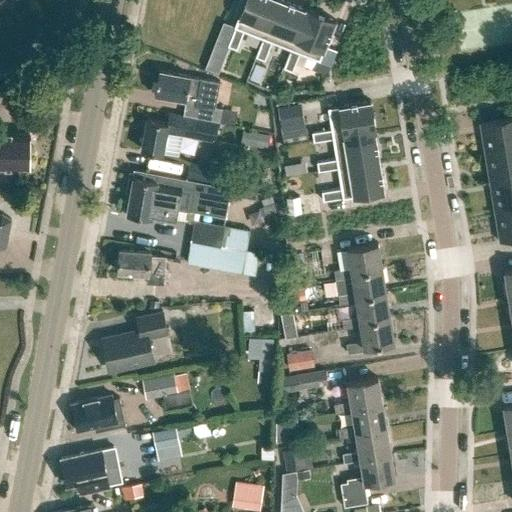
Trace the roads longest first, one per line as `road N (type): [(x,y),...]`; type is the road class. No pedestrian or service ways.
road 1 (secondary): [(19,511),(113,0)]
road 2 (residential): [(446,511),(450,282),(404,0)]
